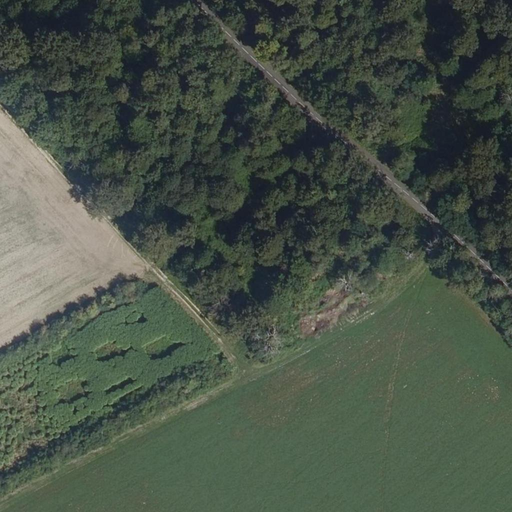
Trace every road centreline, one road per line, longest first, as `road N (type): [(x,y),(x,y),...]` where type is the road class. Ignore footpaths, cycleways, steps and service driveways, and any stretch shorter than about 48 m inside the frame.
road 1 (secondary): [(194,0),(511,290)]
road 2 (track): [(367,162),(511,83)]
